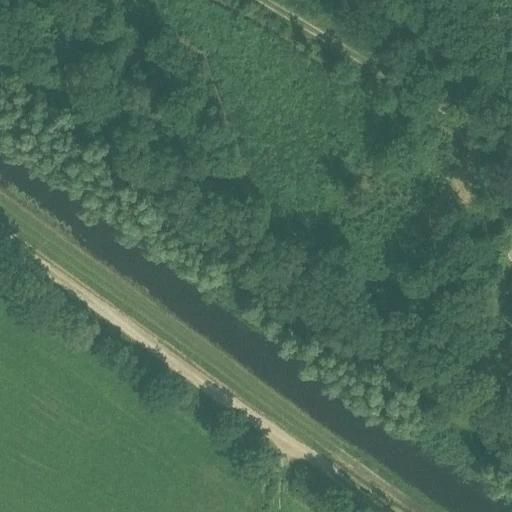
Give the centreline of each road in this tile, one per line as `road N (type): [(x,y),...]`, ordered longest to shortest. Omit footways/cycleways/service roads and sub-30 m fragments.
road 1 (track): [(0,239),(382,511)]
road 2 (track): [(511,145),(467,127),(254,0)]
